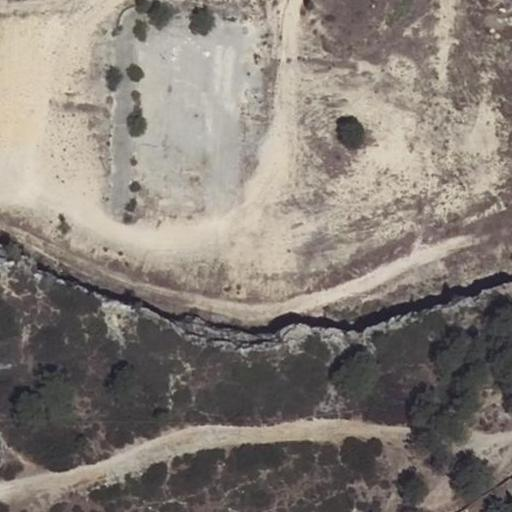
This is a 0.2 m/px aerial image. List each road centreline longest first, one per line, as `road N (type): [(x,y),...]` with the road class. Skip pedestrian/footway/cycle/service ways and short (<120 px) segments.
road 1 (track): [(282,0),(291,188),(252,234),(168,245),(84,214),(37,172),(44,72),(117,0)]
road 2 (track): [(0,490),(227,433),(353,426),(476,445),(511,439)]
